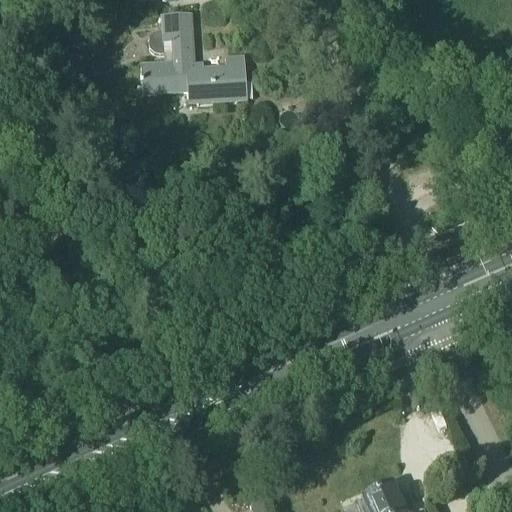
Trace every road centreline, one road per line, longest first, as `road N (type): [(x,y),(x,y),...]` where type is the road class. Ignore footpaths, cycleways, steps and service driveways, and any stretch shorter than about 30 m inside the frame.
road 1 (primary): [(0,503),(421,311)]
road 2 (unclassified): [(440,302),(305,0)]
road 3 (unclassified): [(511,500),(421,311)]
